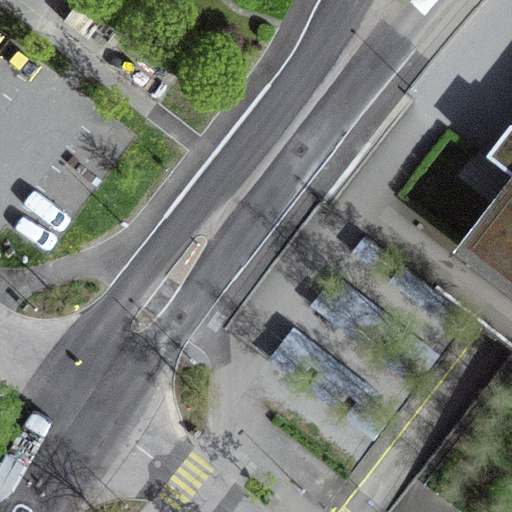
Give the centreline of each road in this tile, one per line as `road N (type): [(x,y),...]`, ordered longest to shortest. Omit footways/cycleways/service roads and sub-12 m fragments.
road 1 (primary): [(85,411),(263,165),(395,0)]
road 2 (residential): [(85,411),(231,511)]
road 3 (residential): [(52,0),(163,93)]
